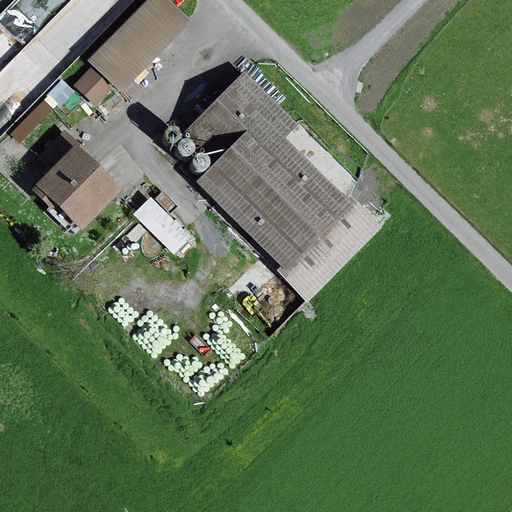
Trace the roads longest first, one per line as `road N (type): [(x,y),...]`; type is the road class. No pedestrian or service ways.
road 1 (unclassified): [(511,272),(236,0)]
road 2 (track): [(326,89),(416,0)]
